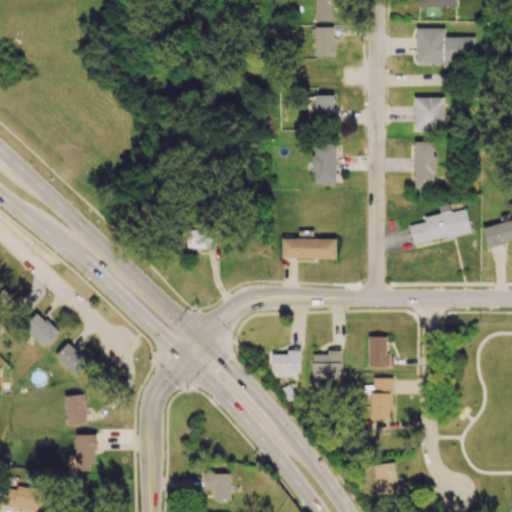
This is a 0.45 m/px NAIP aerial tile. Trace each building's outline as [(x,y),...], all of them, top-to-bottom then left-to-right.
[(314,0),(314,21),(334,22),(334,0),(314,0)] [(334,26),(314,27),(315,57),(335,56),(334,26)] [(474,36),(444,36),(444,28),(416,28),(416,63),(442,63),(442,67),(459,67),(459,59),(474,60),(474,36)] [(334,95),(315,95),(314,118),(334,118),(334,95)] [(444,97),(415,96),(414,130),(443,131),(444,97)] [(414,188),(433,188),(434,142),(415,142),(414,188)] [(336,145),(313,145),(313,183),(335,183),(336,145)] [(413,244),(470,232),(465,208),(449,212),(448,204),(438,206),(439,213),(423,217),(425,222),(409,225),(413,244)] [(487,247),(511,240),(511,223),(511,220),(482,228),(487,247)] [(188,248),(214,248),(213,230),(187,231),(188,248)] [(336,259),(336,239),(281,237),(281,257),(336,259)] [(58,332),(38,313),(24,327),(45,346),(58,332)] [(368,366),(389,367),(390,352),(386,352),(386,336),(368,336),(368,366)] [(55,355),(76,378),(91,364),(69,342),(55,355)] [(300,348),(288,347),(288,354),(272,353),(272,371),(299,372),(300,348)] [(340,381),(340,350),(328,350),(328,354),(312,354),(312,381),(340,381)] [(392,378),(374,377),(373,392),(371,392),(370,418),(390,419),(392,378)] [(87,424),(86,394),(65,395),(66,424),(87,424)] [(75,435),(76,469),(95,468),(95,434),(75,435)] [(396,493),(394,463),(374,464),(375,494),(396,493)] [(212,500),(230,500),(231,473),(203,473),(203,488),(213,488),(212,500)] [(17,486),(19,477),(7,476),(2,506),(42,511),(45,511),(49,491),(17,486)]
